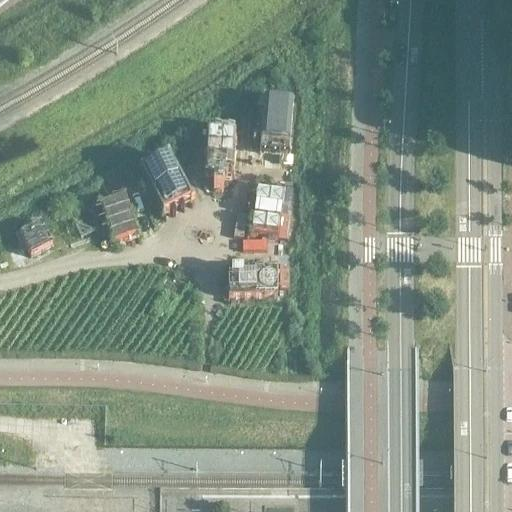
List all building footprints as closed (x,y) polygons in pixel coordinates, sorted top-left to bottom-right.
[(293,106),(263,103),(259,152),(288,154),(293,106)] [(223,182),(233,182),(235,134),(206,132),(203,181),(213,181),(213,193),(223,193),(223,182)] [(190,205),(167,161),(142,175),(164,218),(190,205)] [(277,240),(284,192),(255,188),(248,236),(277,240)] [(124,198),(100,206),(113,245),(137,237),(124,198)] [(40,226),(19,238),(31,259),(52,247),(54,252),(75,240),(64,219),(43,230),(40,226)] [(228,271),(228,301),(277,300),(277,271),(228,271)]
